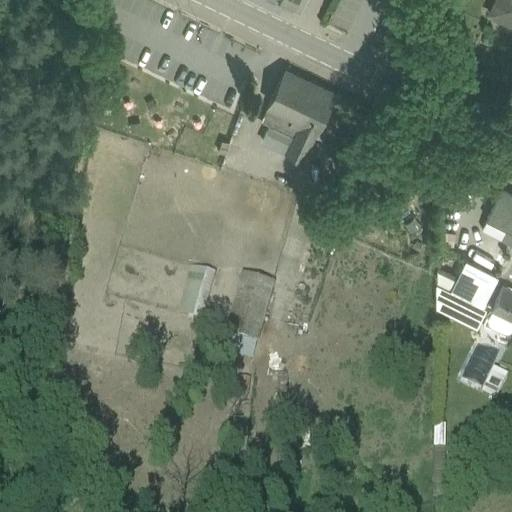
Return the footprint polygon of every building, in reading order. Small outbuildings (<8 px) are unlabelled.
[(278,0),(300,11),(305,0),(278,0)] [(511,0),(495,0),(489,13),(511,24),(511,0)] [(302,159),(334,91),(310,80),(308,84),(283,72),(270,100),(257,126),(289,150),(288,152),(302,159)] [(229,141),(222,139),(218,150),(226,153),(228,144),(229,141)] [(511,193),(502,189),(493,206),(487,216),(511,228),(511,193)] [(397,207),(409,228),(419,223),(407,202),(397,207)] [(511,228),(487,216),(482,227),(511,241),(511,228)] [(496,272),(466,258),(458,276),(452,289),(482,304),(496,272)] [(452,289),(458,276),(438,266),(437,307),(477,327),(487,306),(482,304),(452,289)] [(215,276),(190,270),(178,317),(201,324),(215,276)] [(252,362),(257,346),(274,285),(240,276),(223,337),(219,352),(252,362)] [(511,287),(503,284),(492,308),(493,309),(511,317),(511,287)] [(505,330),(510,330),(511,328),(511,317),(493,309),(490,316),(490,319),(492,323),(505,330)] [(506,379),(493,373),(481,397),(494,403),(506,379)] [(287,428),(287,453),(309,453),(309,428),(287,428)] [(251,497),(250,497),(243,496),(241,509),(249,510),(250,498),(251,497)] [(256,511),(272,511),(273,509),(274,498),(259,497),(256,511)]
